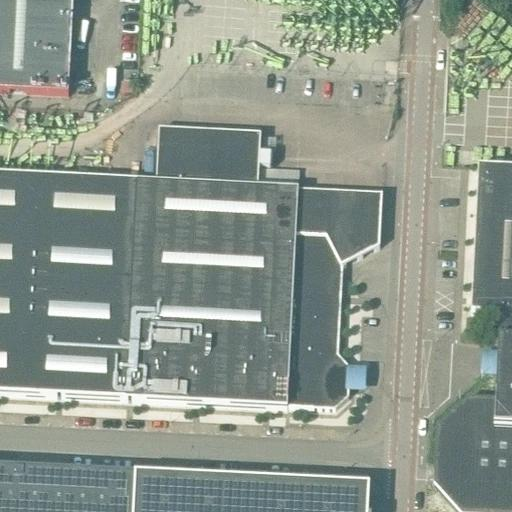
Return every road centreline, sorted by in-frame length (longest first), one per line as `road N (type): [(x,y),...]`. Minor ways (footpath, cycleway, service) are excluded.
road 1 (unclassified): [(401,456),(424,0)]
road 2 (unclassified): [(0,439),(401,456)]
